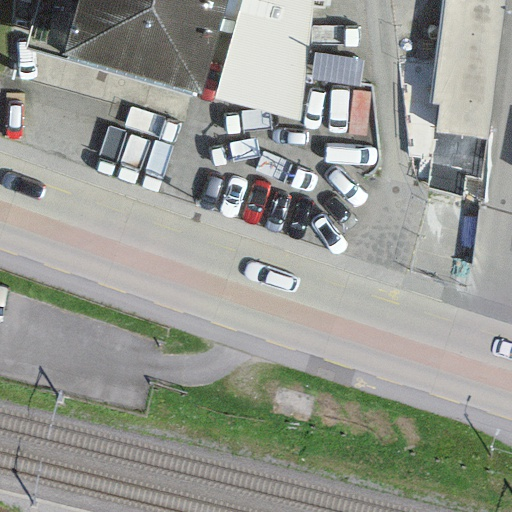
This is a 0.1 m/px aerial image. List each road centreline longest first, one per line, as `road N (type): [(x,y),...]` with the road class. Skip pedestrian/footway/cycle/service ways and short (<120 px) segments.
road 1 (primary): [(386,337),(0,208)]
road 2 (residential): [(380,0),(400,177),(386,337)]
road 3 (primary): [(511,376),(386,337)]
